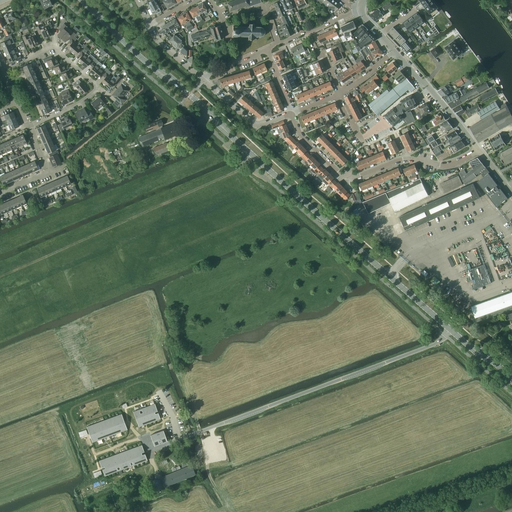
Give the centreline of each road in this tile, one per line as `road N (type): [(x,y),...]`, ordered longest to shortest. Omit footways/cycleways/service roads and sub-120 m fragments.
road 1 (secondary): [(466,344),(232,137)]
road 2 (track): [(0,276),(254,157)]
road 3 (residential): [(477,150),(448,166),(405,158),(352,176),(299,134),(291,112)]
road 4 (tertiary): [(477,150),(395,52)]
